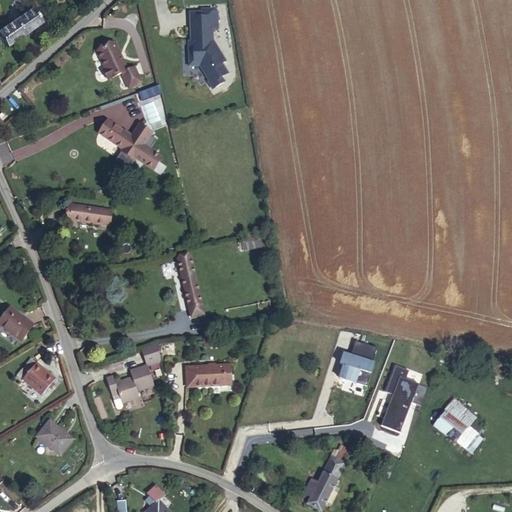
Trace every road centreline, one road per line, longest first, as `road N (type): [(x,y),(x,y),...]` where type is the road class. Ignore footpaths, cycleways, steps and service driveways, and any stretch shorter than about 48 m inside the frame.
road 1 (residential): [(109,467),(0,177)]
road 2 (residential): [(276,511),(214,476),(166,462),(109,467)]
road 3 (unclassified): [(0,97),(106,0)]
